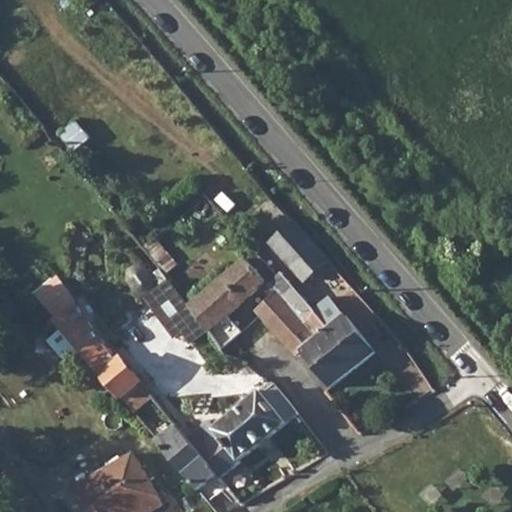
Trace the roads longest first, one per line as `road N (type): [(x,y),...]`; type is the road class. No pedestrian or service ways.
road 1 (secondary): [(483,378),(153,0)]
road 2 (residential): [(483,378),(260,511)]
road 3 (unknown): [(357,454),(275,348)]
